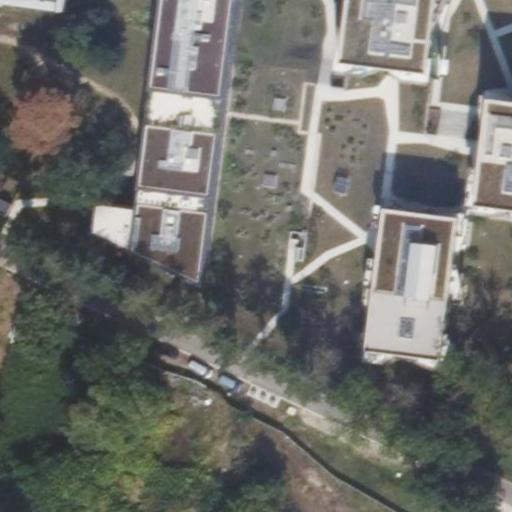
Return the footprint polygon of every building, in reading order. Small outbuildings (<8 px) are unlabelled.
[(0,0),(0,3),(66,13),(66,5),(24,0),(0,0)] [(191,271),(205,275),(216,189),(208,188),(211,170),(219,171),(232,64),(225,63),(227,43),(235,44),(240,0),(167,0),(163,34),(171,35),(169,56),(161,55),(158,77),(166,78),(163,97),(156,96),(154,105),(162,106),(159,126),(152,125),(147,164),(154,165),(152,185),(144,184),(141,210),(99,204),(96,233),(129,249),(130,246),(160,250),(155,262),(188,277),(191,271)] [(354,0),(346,64),(433,76),(443,0),(354,0)] [(163,34),(161,55),(169,56),(171,35),(163,34)] [(225,63),(232,64),(235,44),(227,43),(225,63)] [(156,96),(163,97),(166,78),(158,77),(156,96)] [(511,102),(494,100),(480,207),(511,210),(511,102)] [(152,125),(159,126),(162,106),(154,105),(152,125)] [(147,164),(144,184),(152,185),(154,165),(147,164)] [(208,188),(216,189),(219,171),(211,170),(208,188)] [(444,361),(462,219),(388,209),(369,352),(444,361)] [(129,249),(155,262),(160,250),(130,246),(129,249)] [(188,277),(204,285),(205,275),(191,271),(188,277)]
